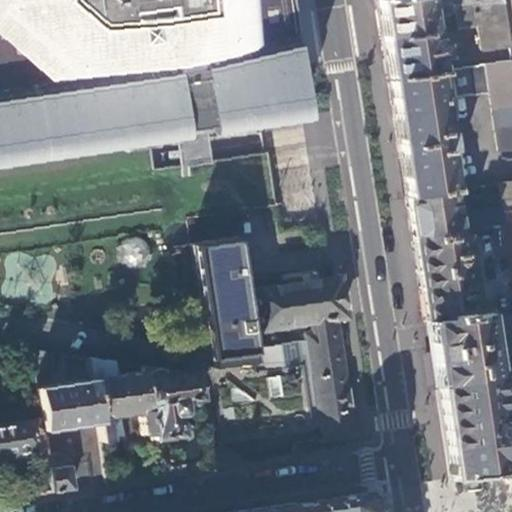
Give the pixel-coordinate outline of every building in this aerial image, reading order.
[(0,0),(0,162),(35,157),(147,139),(166,136),(177,135),(204,130),(208,130),(259,122),(302,115),(298,94),(291,51),(291,47),(288,29),(287,27),(286,21),(286,16),(283,0),(0,0)] [(373,0),(374,8),(379,39),(432,31),(452,28),(450,17),(434,19),(433,11),(422,12),(420,0),(373,0)] [(448,0),(431,0),(433,11),(434,19),(450,17),(448,0)] [(499,0),(448,0),(450,17),(452,28),(474,25),(478,50),(507,45),(500,0),(499,0)] [(432,31),(379,39),(380,48),(385,79),(429,72),(438,71),(432,31)] [(496,151),(511,148),(511,75),(510,60),(483,64),(487,92),(496,151)] [(483,64),(448,69),(452,97),(487,92),(483,64)] [(429,72),(385,79),(393,132),(404,199),(449,191),(442,151),(445,150),(442,131),(439,131),(429,72)] [(449,191),(404,199),(406,210),(410,243),(462,234),(493,229),(511,225),(511,194),(497,197),(498,207),(453,215),(449,191)] [(511,225),(493,229),(497,254),(508,253),(511,282),(511,225)] [(462,234),(410,243),(415,272),(423,321),(474,313),(462,234)] [(322,438),(350,434),(332,317),(340,315),(334,277),(247,290),(248,293),(241,295),(236,266),(231,237),(188,243),(205,351),(220,444),(282,434),(309,430),(309,427),(320,426),(322,438)] [(474,313),(423,321),(425,334),(426,341),(433,387),(490,377),(490,374),(483,326),(481,312),(474,313)] [(49,352),(25,348),(31,386),(53,383),(51,371),(49,352)] [(84,357),(60,354),(62,370),(64,382),(87,379),(84,357)] [(87,379),(93,422),(96,441),(107,440),(104,422),(101,422),(101,417),(136,412),(137,417),(135,417),(137,435),(149,433),(140,370),(108,375),(106,361),(84,357),(87,379)] [(140,370),(149,433),(150,439),(177,435),(173,413),(178,412),(177,401),(193,398),(190,374),(139,366),(140,370)] [(53,383),(31,386),(38,430),(93,422),(87,379),(64,382),(62,370),(51,371),(53,383)] [(490,377),(433,387),(447,479),(458,477),(460,492),(478,489),(476,474),(491,471),(503,469),(495,419),(491,386),(505,385),(509,381),(507,372),(490,374),(490,377)] [(511,405),(511,415),(495,419),(503,469),(511,468),(511,467),(511,400),(511,401),(511,405)] [(0,456),(35,451),(30,418),(0,421),(0,456)] [(56,460),(42,462),(48,494),(69,490),(63,458),(60,459),(60,455),(55,456),(56,460)] [(154,461),(156,477),(177,473),(176,457),(154,461)] [(17,499),(41,494),(39,477),(15,483),(17,499)] [(371,511),(368,492),(244,511),(371,511)]
